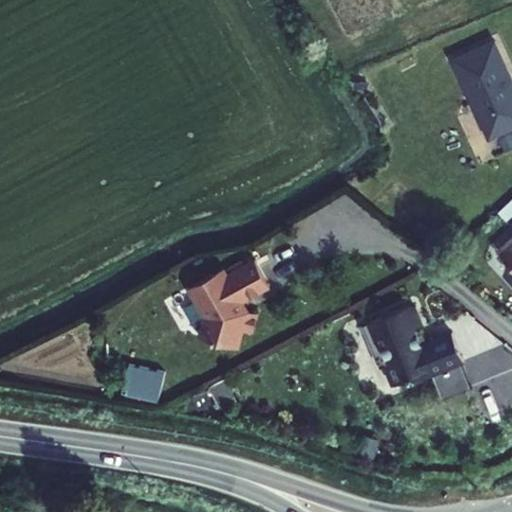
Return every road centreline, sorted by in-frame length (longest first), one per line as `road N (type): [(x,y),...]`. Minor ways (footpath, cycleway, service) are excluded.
road 1 (unknown): [(511,330),(426,265),(361,251),(319,252)]
road 2 (secondary): [(379,511),(189,463)]
road 3 (secondary): [(0,435),(189,463)]
